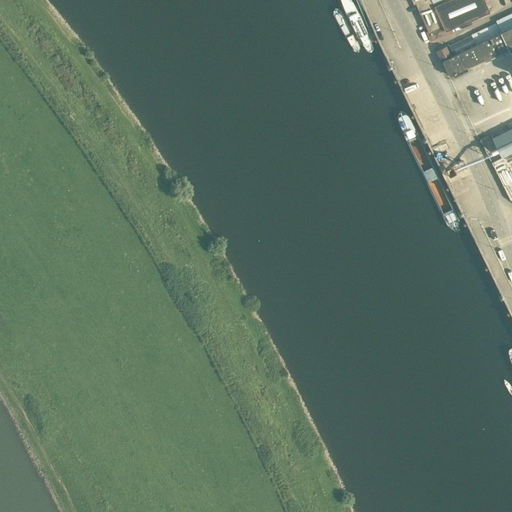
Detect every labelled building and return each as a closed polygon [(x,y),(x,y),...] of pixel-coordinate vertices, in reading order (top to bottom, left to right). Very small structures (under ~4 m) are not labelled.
[(337,0),(363,62),(380,55),(357,0),(337,0)] [(412,0),(414,3),(416,2),(428,31),(426,32),(430,40),(449,32),(448,29),(489,12),(484,0),(412,0)] [(450,76),(485,59),(486,62),(491,59),(490,57),(508,49),(509,52),(511,50),(511,26),(500,32),(493,35),(482,41),(442,60),(450,76)] [(471,35),(449,46),(453,54),(475,43),(471,35)] [(436,50),(440,59),(450,54),(446,46),(436,50)]
